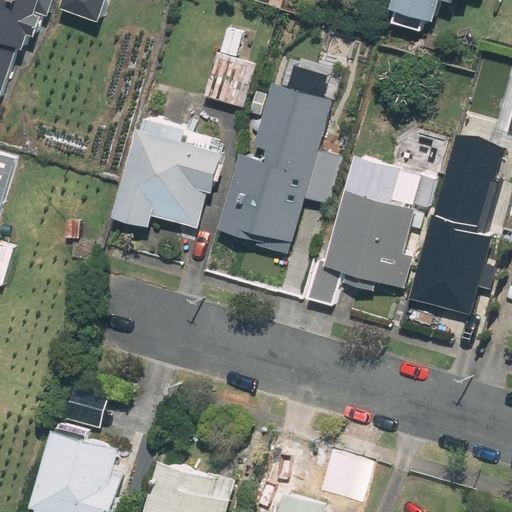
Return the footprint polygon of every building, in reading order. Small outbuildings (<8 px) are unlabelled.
[(0,0),(0,92),(11,97),(31,40),(43,48),(60,0),(72,0),(109,12),(112,0),(0,0)] [(409,0),(406,13),(448,26),(455,0),(409,0)] [(261,61),(221,50),(208,96),(247,107),(261,61)] [(330,136),(264,115),(230,222),(296,243),(330,136)] [(226,144),(140,121),(114,218),(148,227),(151,216),(196,228),(210,178),(216,180),(226,144)] [(436,166),(368,147),(337,259),(405,278),(436,166)] [(511,178),(458,162),(420,290),(473,306),(511,178)] [(0,230),(9,203),(0,199),(0,230)] [(21,246),(1,240),(0,242),(0,285),(10,288),(21,246)] [(347,275),(323,266),(315,289),(339,298),(347,275)] [(127,447),(65,428),(40,511),(44,511),(121,511),(133,472),(121,468),(127,447)] [(237,511),(248,475),(171,452),(153,511),(237,511)] [(333,511),(338,500),(297,487),(290,511),(269,505),(266,511),(333,511)]
